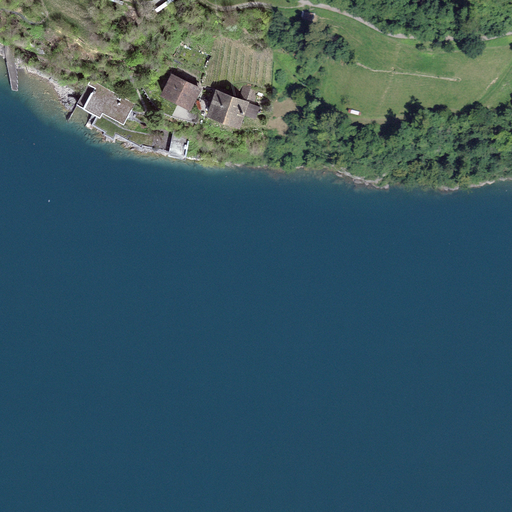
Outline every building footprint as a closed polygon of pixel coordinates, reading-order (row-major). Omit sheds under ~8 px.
[(174,77),(163,98),(190,111),(201,90),(174,77)] [(134,104),(90,81),(78,103),(122,126),(134,104)] [(249,99),(253,86),(244,83),(240,96),(249,99)] [(232,102),(217,97),(210,121),(225,126),(232,102)] [(248,106),(232,102),(225,126),(241,130),(248,106)]
